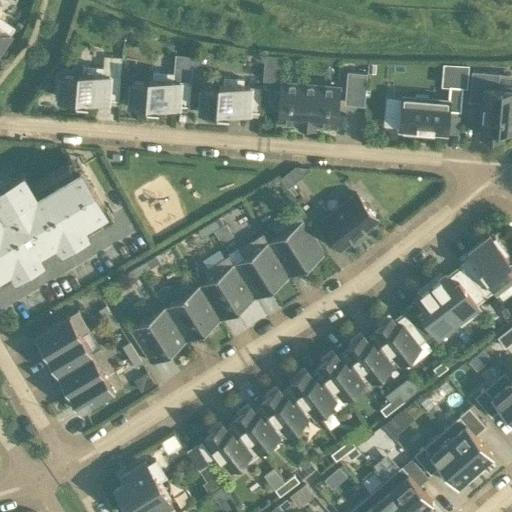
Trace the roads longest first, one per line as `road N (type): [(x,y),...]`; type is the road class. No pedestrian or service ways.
road 1 (residential): [(75,464),(359,285),(502,171)]
road 2 (residential): [(0,125),(491,163),(502,171)]
road 3 (residential): [(75,464),(0,343)]
